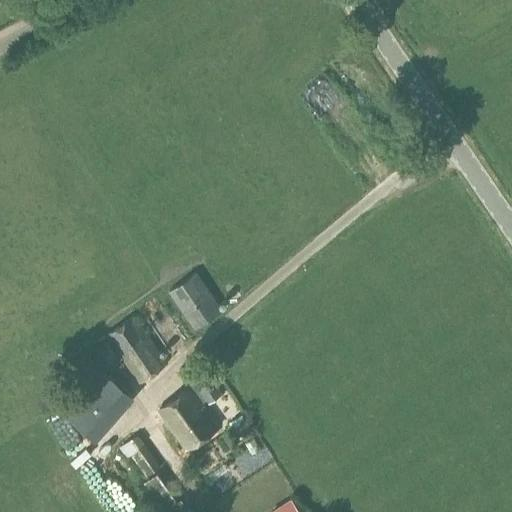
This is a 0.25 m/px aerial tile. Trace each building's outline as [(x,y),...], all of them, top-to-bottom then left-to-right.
[(365,88),(355,65),(339,72),(347,93),(350,92),(364,123),(383,115),(371,86),(365,88)] [(376,156),(352,165),(355,175),(380,167),(376,156)] [(205,325),(232,306),(205,268),(178,288),(205,325)] [(167,365),(135,317),(105,336),(138,385),(167,365)] [(91,358),(74,376),(87,389),(66,413),(97,441),(134,394),(91,358)] [(222,393),(208,373),(192,384),(194,387),(160,409),(187,449),(221,426),(202,401),(207,398),(209,401),(222,393)] [(241,417),(229,425),(237,440),(251,432),(241,417)] [(297,511),(289,500),(272,511),(297,511)]
